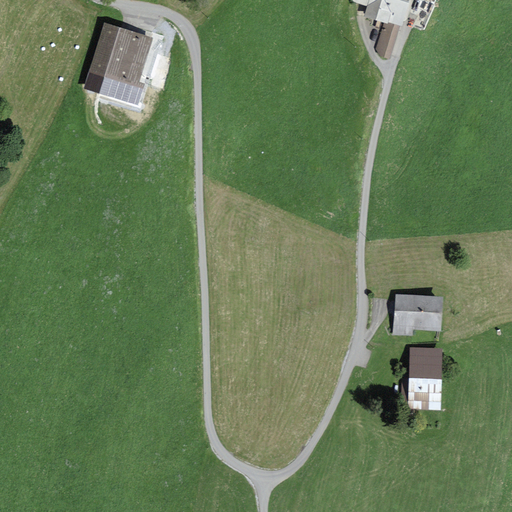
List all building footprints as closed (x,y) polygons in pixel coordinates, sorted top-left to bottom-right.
[(397,23),(404,0),(354,0),(370,5),(367,14),(386,20),(383,31),(382,31),(377,49),(381,55),(388,57),(399,23),(397,23)] [(136,85),(150,39),(106,25),(92,71),(136,85)] [(435,328),(437,297),(413,296),(413,299),(397,298),(395,332),(403,332),(403,326),(435,328)] [(414,351),(413,375),(413,379),(437,380),(438,351),(414,351)] [(436,408),(437,380),(413,379),(413,375),(404,374),(403,407),(436,408)]
